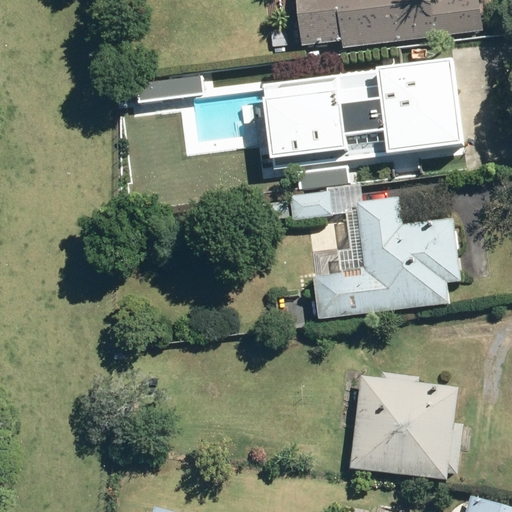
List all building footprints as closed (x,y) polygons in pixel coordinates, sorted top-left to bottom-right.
[(300,0),(307,50),(312,49),(488,32),(485,0),(300,0)] [(273,93),(283,167),(470,142),(459,68),(273,93)] [(133,82),(135,105),(210,98),(208,74),(133,82)] [(459,306),(457,287),(470,284),(459,222),(412,230),(407,197),(361,203),(371,273),(323,278),(327,318),(459,306)] [(368,379),(357,468),(454,480),(466,391),(368,379)]
